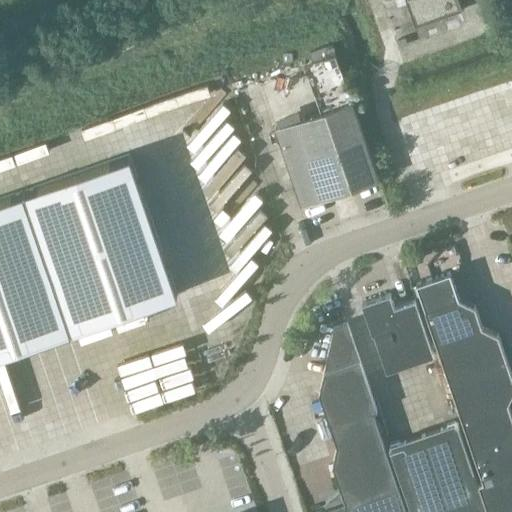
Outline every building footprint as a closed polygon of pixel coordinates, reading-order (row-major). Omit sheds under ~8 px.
[(462,7),(459,0),(407,0),(416,23),(462,7)] [(301,204),(377,178),(335,54),(305,65),(321,112),(276,127),(301,204)] [(0,354),(177,294),(129,155),(0,199),(0,354)] [(425,309),(459,297),(450,271),(416,282),(425,309)] [(394,306),(390,292),(362,302),(372,332),(373,332),(386,370),(435,354),(416,298),(394,306)] [(478,482),(487,511),(503,511),(511,509),(511,415),(507,401),(511,391),(511,375),(498,333),(482,325),(475,305),(459,297),(425,309),(483,480),(478,482)] [(330,426),(372,412),(377,410),(347,322),(333,326),(318,392),(330,426)] [(405,511),(396,484),(372,412),(330,426),(336,445),(332,464),(345,502),(314,511),(405,511)] [(487,511),(478,482),(457,422),(456,422),(455,420),(447,423),(448,425),(399,442),(398,440),(390,442),(391,444),(389,445),(411,511),(487,511)]
